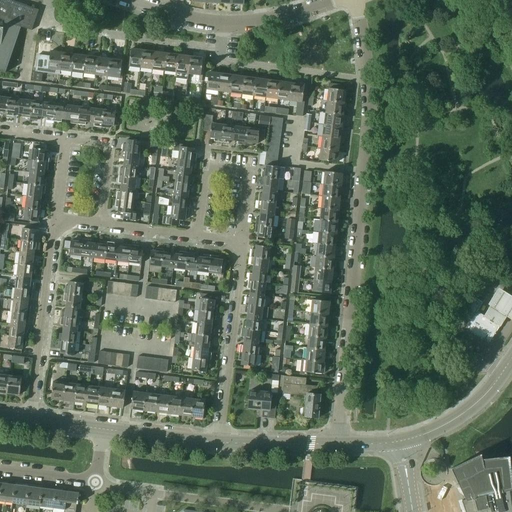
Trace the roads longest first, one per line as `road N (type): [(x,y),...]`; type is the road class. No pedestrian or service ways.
road 1 (residential): [(336,443),(366,125),(355,0)]
road 2 (residential): [(55,218),(30,419)]
road 3 (residential): [(216,441),(242,241)]
road 4 (residential): [(289,511),(95,484)]
road 5 (residential): [(242,241),(249,171),(206,166),(195,235)]
road 6 (secondary): [(401,440),(463,412),(511,364)]
road 7 (residential): [(101,223),(111,144),(65,140)]
road 8 (secondary): [(216,441),(336,443)]
